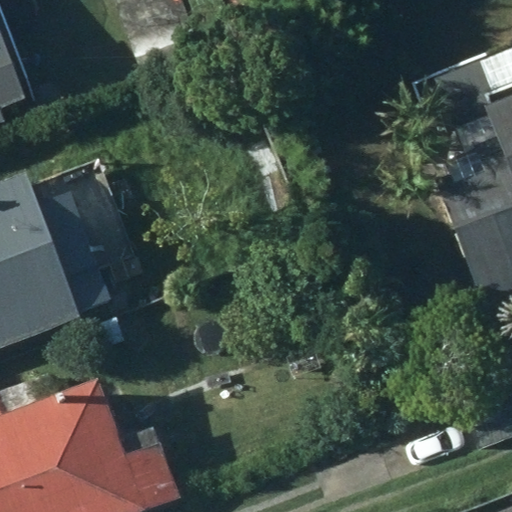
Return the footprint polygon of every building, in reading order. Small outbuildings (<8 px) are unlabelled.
[(0,30),(0,126),(14,121),(7,104),(34,94),(10,27),(0,30)] [(445,168),(490,313),(511,303),(511,44),(419,82),(437,124),(430,167),(445,168)] [(0,348),(87,317),(82,310),(117,297),(80,193),(48,204),(36,171),(0,184),(0,348)] [(99,350),(128,340),(120,317),(91,327),(99,350)] [(511,441),(511,346),(504,350),(508,363),(454,383),(480,453),(511,441)] [(237,369),(203,380),(212,411),(247,401),(237,369)] [(0,511),(148,511),(188,498),(162,423),(127,436),(107,380),(63,395),(54,371),(0,390),(0,511)]
